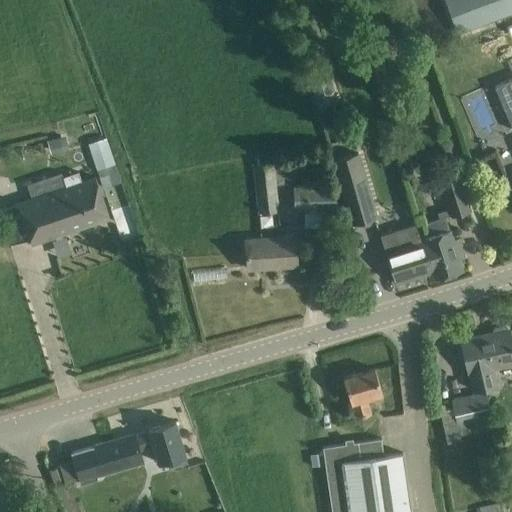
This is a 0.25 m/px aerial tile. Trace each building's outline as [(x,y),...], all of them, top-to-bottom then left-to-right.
[(511,0),(445,0),(457,33),(511,12),(511,0)] [(411,36),(421,33),(419,25),(408,28),(411,36)] [(374,64),(388,60),(381,32),(365,36),(374,64)] [(334,92),(326,62),(305,68),(314,97),(334,92)] [(511,78),(495,86),(511,126),(511,78)] [(427,93),(423,92),(424,86),(410,84),(408,99),(425,102),(427,93)] [(50,154),(68,149),(65,136),(47,140),(50,154)] [(106,137),(88,143),(102,187),(121,181),(106,137)] [(357,152),(333,159),(351,224),(375,217),(357,152)] [(277,188),(285,188),(283,163),(253,165),(257,213),(279,211),(277,188)] [(439,218),(418,226),(422,240),(432,273),(434,279),(462,270),(458,259),(464,257),(458,238),(452,239),(446,218),(471,210),(458,171),(437,178),(447,210),(438,213),(439,218)] [(333,209),(333,172),(316,172),(316,186),(293,186),(293,210),(303,210),(303,227),(336,228),(336,209),(333,209)] [(108,217),(102,199),(95,177),(81,182),(77,173),(64,177),(67,187),(0,209),(0,212),(10,244),(29,238),(31,243),(108,217)] [(416,223),(380,235),(382,243),(395,284),(432,272),(416,223)] [(296,265),(295,245),(294,235),(245,238),(247,268),(296,265)] [(486,335),(461,341),(472,390),(496,385),(492,367),(511,361),(511,345),(508,327),(503,324),(494,326),(491,331),(493,336),(486,337),(486,335)] [(381,392),(380,387),(374,368),(343,377),(355,418),(370,414),(366,397),(381,392)] [(451,401),(457,427),(492,419),(486,393),(451,401)] [(187,463),(184,453),(181,440),(175,421),(148,429),(149,430),(134,435),(133,433),(92,445),(93,448),(73,454),(81,480),(122,468),(123,472),(143,465),(139,448),(152,444),(158,461),(165,459),(168,468),(187,463)] [(331,511),(410,511),(402,453),(382,456),(380,439),(322,447),(331,511)] [(320,465),(323,464),(322,453),(318,454),(310,455),(312,466),(320,465)] [(495,477),(490,453),(477,455),(481,480),(495,477)] [(476,511),(500,511),(499,503),(476,508),(476,511)]
